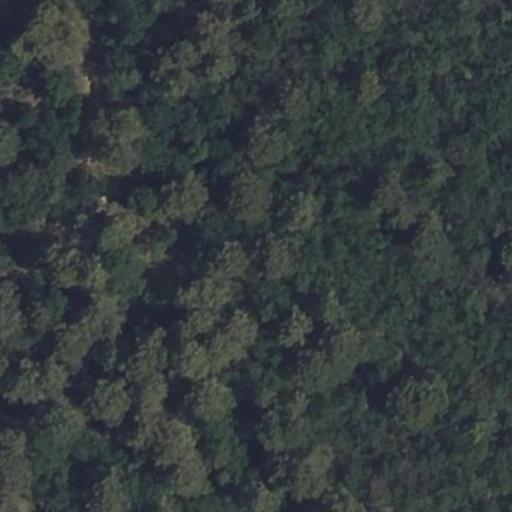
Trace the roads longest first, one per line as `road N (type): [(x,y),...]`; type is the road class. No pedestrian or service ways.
road 1 (track): [(96,169),(81,0)]
road 2 (track): [(0,302),(52,249),(96,169)]
